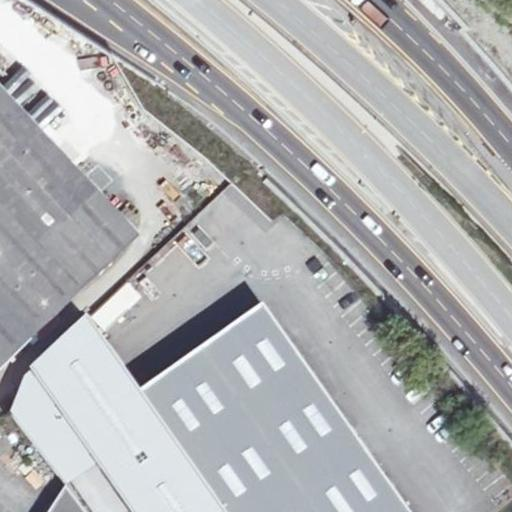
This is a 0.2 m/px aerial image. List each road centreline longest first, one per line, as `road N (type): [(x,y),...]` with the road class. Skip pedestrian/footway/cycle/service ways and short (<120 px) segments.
road 1 (unknown): [(458,511),(266,251),(245,245),(228,253),(152,312)]
road 2 (trunk): [(189,0),(326,121),(511,320)]
road 3 (trunk): [(186,61),(377,234),(511,373)]
road 4 (trunk): [(511,225),(271,0)]
road 5 (trunk): [(511,144),(371,0)]
road 6 (trunk): [(78,0),(186,61)]
